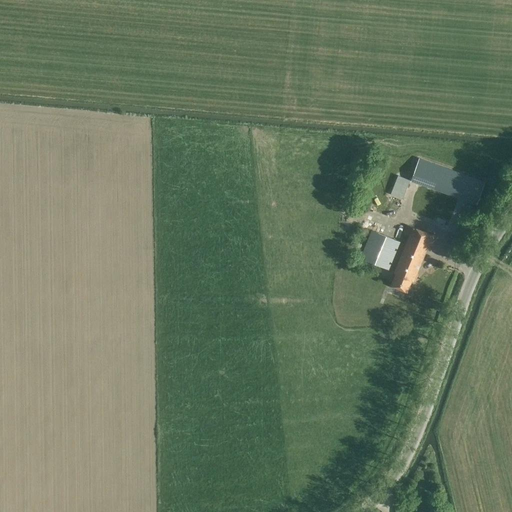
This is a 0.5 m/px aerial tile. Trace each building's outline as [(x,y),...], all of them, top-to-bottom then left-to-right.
[(475,203),(483,183),(415,159),(408,179),(475,203)] [(398,176),(391,194),(403,199),(410,180),(398,176)] [(449,247),(452,249),(450,254),(456,257),(459,251),(470,227),(463,224),(460,232),(456,231),(449,247)] [(404,233),(409,235),(394,273),(396,274),(391,285),(407,292),(412,280),(414,281),(428,245),(431,246),(434,237),(407,225),(404,233)] [(389,270),(401,242),(373,230),(361,258),(389,270)]
